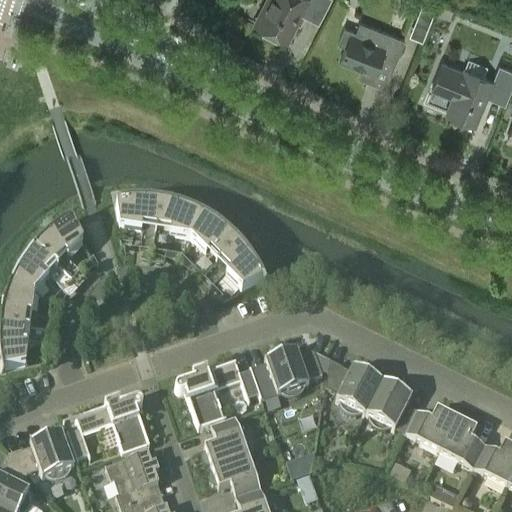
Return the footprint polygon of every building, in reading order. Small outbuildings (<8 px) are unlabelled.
[(266,0),(254,24),(287,41),(300,15),(318,24),(329,0),(266,0)] [(422,41),(436,8),(422,2),(409,35),(422,41)] [(371,75),(368,83),(384,89),(404,41),(359,23),(355,33),(343,29),(337,44),(345,47),(339,62),(371,75)] [(511,74),(490,66),(485,79),(463,70),(462,72),(442,64),(431,90),(451,98),(445,114),(475,126),(487,97),(504,104),(511,84),(511,74)] [(117,236),(153,241),(158,211),(153,211),(141,210),(132,210),(128,210),(118,211),(115,211),(107,213),(107,214),(113,213),(117,236)] [(169,213),(158,211),(153,241),(188,247),(200,225),(190,220),(179,216),(169,213)] [(34,255),(56,275),(81,248),(69,228),(75,225),(74,224),(63,231),(56,235),(51,239),(47,242),(42,247),(36,252),(34,255)] [(200,225),(188,247),(214,272),(235,250),(227,243),(218,236),(209,230),(200,225)] [(243,258),(235,250),(214,272),(240,297),(260,286),(263,292),(264,292),(262,286),(256,276),(250,267),(243,258)] [(14,281),(9,291),(32,301),(56,275),(34,255),(27,263),(20,272),(14,281)] [(0,319),(0,333),(28,336),(32,301),(9,291),(5,301),(2,311),(0,319)] [(24,372),(28,336),(0,333),(0,379),(1,383),(2,383),(1,377),(24,372)] [(295,354),(263,366),(276,401),(283,399),(285,404),(291,404),(293,404),(300,400),(301,399),(302,397),(300,393),(307,390),(306,386),(321,380),(313,358),(308,355),(296,359),(295,354)] [(363,420),(381,387),(360,376),(351,372),(349,376),(328,365),(324,393),(337,399),(334,406),(341,409),(339,412),(340,415),(343,418),(345,420),(347,421),(349,421),(352,422),(353,422),(357,421),(359,418),(363,420)] [(184,397),(196,435),(222,426),(213,397),(239,388),(245,406),(258,401),(250,376),(238,380),(234,369),(207,378),(205,374),(190,379),(192,383),(176,388),(175,390),(174,391),(174,392),(173,393),(173,394),(174,395),(174,396),(175,397),(176,398),(177,398),(178,398),(180,398),(184,397)] [(388,433),(404,441),(417,416),(406,411),(408,406),(410,402),(402,398),(381,387),(363,420),(370,424),(368,427),(369,430),(372,433),(374,435),(376,436),(378,436),(381,437),(383,437),(386,436),(388,433)] [(111,431),(122,461),(148,452),(135,415),(138,414),(139,413),(139,412),(140,412),(141,411),(141,410),(141,409),(141,408),(141,407),(140,406),(139,405),(138,404),(137,404),(136,403),(134,403),(119,409),(117,405),(103,410),(104,414),(74,425),(78,436),(66,441),(75,465),(88,461),(81,441),(111,431)] [(430,425),(416,418),(404,441),(438,458),(455,424),(452,423),(452,419),(451,417),(448,414),(445,414),(442,414),(439,416),(435,414),(430,425)] [(458,426),(455,424),(438,458),(472,476),(483,452),(469,445),(475,434),(471,432),(471,429),(470,426),(467,424),(464,423),(461,424),(458,426)] [(233,424),(209,433),(214,448),(203,452),(204,456),(202,459),(200,462),(201,465),(203,468),(205,470),(209,470),(210,473),(246,461),(233,424)] [(30,452),(8,460),(26,480),(38,476),(41,484),(45,482),(46,483),(48,484),(51,485),(52,485),(53,485),(55,485),(58,485),(59,484),(61,484),(62,483),(63,482),(65,481),(66,480),(67,478),(68,476),(69,474),(73,472),(60,437),(28,448),(30,452)] [(497,459),(483,452),(472,476),(505,493),(511,479),(511,448),(509,449),(507,451),(503,449),(497,459)] [(114,502),(117,511),(131,511),(160,502),(153,479),(157,478),(154,469),(150,470),(146,459),(104,473),(109,488),(113,487),(117,501),(114,502)] [(26,480),(8,460),(0,475),(0,511),(27,511),(28,511),(28,509),(29,507),(29,505),(28,502),(27,500),(27,498),(28,495),(20,492),(26,480)] [(246,461),(210,473),(211,476),(209,479),(208,482),(208,485),(210,488),(212,490),(216,490),(217,494),(228,490),(234,505),(259,496),(246,461)] [(394,468),(388,479),(404,487),(409,475),(394,468)] [(308,480),(296,484),(298,491),(313,494),(308,480)] [(264,511),(259,496),(234,505),(236,511),(264,511)] [(163,511),(160,502),(131,511),(163,511)]
